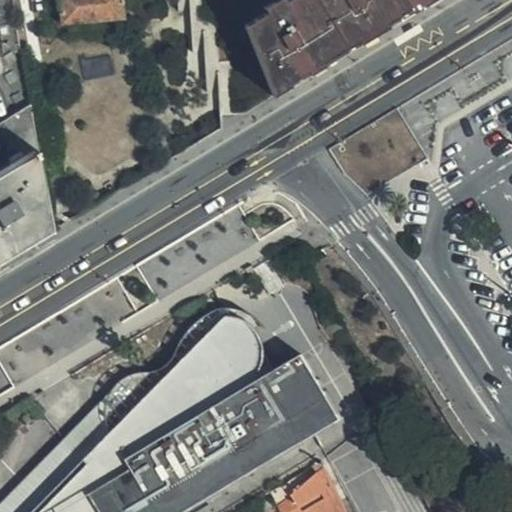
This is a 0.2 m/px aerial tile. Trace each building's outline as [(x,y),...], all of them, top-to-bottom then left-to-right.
[(60,0),(62,22),(123,17),(121,0),(60,0)] [(361,43),(433,0),(287,0),(286,1),(266,13),(245,26),(273,97),(361,43)] [(275,0),(264,7),(266,13),(286,1),(284,0),(275,0)] [(52,231),(30,105),(10,118),(17,163),(0,173),(0,261),(15,253),(52,231)] [(0,173),(17,163),(10,118),(0,123),(0,173)] [(248,332),(255,327),(253,325),(242,316),(228,311),(216,311),(206,315),(194,324),(185,334),(176,349),(174,356),(169,363),(164,368),(151,373),(135,375),(124,380),(116,387),(110,397),(107,405),(106,412),(106,421),(108,429),(110,433),(84,461),(76,453),(22,511),(186,511),(335,424),(296,358),(263,378),(254,383),(240,359),(243,358),(245,356),(247,354),(249,352),(251,348),(252,342),(251,335),(248,332)] [(263,378),(249,352),(247,354),(245,356),(243,358),(240,359),(254,383),(263,378)] [(110,397),(116,387),(0,504),(0,511),(22,511),(76,453),(84,461),(110,433),(108,429),(106,421),(106,412),(107,405),(110,397)] [(314,469),(315,475),(326,465),(325,463),(320,466),(314,469)] [(281,511),(348,511),(326,465),(315,475),(292,495),(291,497),(279,506),(281,511)]
